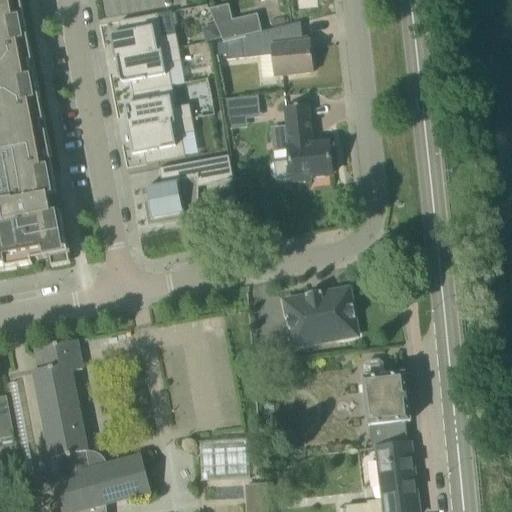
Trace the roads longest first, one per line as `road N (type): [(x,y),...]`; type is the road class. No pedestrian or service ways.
road 1 (primary): [(467,511),(408,0)]
road 2 (unclassified): [(303,254),(339,250),(362,236),(367,210),(344,0)]
road 3 (residential): [(127,288),(67,0)]
road 4 (residential): [(127,288),(303,254)]
road 5 (residential): [(0,316),(127,288)]
